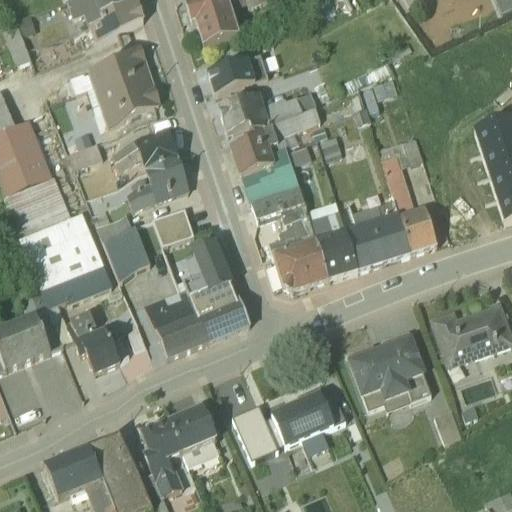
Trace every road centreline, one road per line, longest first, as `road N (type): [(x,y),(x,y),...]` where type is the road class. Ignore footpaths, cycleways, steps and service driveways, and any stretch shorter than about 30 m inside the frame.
road 1 (residential): [(273,347),(151,0)]
road 2 (residential): [(273,347),(86,421),(0,466)]
road 3 (residential): [(511,257),(273,347)]
